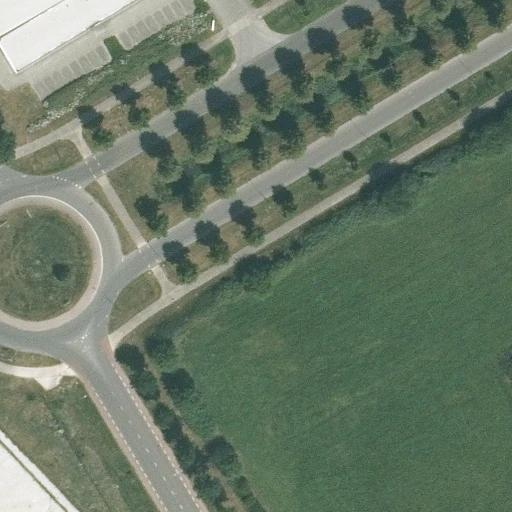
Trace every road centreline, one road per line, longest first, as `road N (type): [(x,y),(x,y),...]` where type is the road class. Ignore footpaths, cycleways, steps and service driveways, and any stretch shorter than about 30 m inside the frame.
road 1 (tertiary): [(111,272),(511,38)]
road 2 (tertiary): [(374,0),(59,191)]
road 3 (tertiary): [(181,511),(72,332)]
